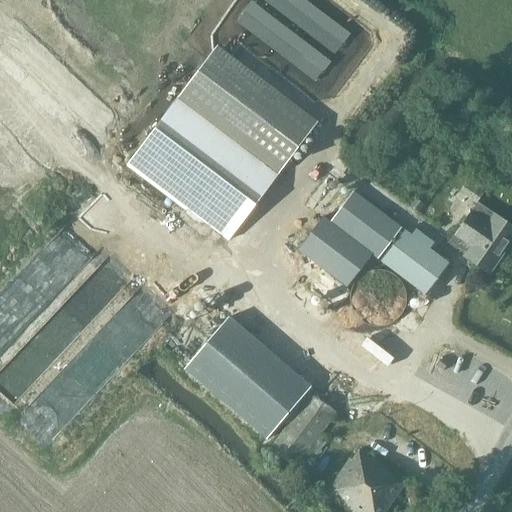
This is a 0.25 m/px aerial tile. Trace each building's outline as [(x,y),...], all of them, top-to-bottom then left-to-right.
[(229,240),(280,173),(314,128),(213,52),(179,97),(153,132),(129,164),(220,233),(229,240)] [(377,257),(401,227),(353,190),(330,221),(323,216),(298,249),(347,286),(372,253),(377,257)] [(487,275),(511,238),(511,227),(477,203),(451,241),(467,252),(463,257),(487,275)] [(425,294),(448,263),(404,230),(381,260),(425,294)] [(333,303),(341,288),(306,268),(297,283),(333,303)] [(195,359),(285,425),(327,371),(235,307),(195,359)] [(466,355),(420,395),(451,429),(496,390),(466,355)] [(321,435),(337,413),(311,393),(286,426),(269,448),(301,472),(316,451),(318,452),(328,440),(321,435)] [(344,511),(384,511),(404,483),(358,452),(350,464),(347,461),(323,497),(344,511)]
